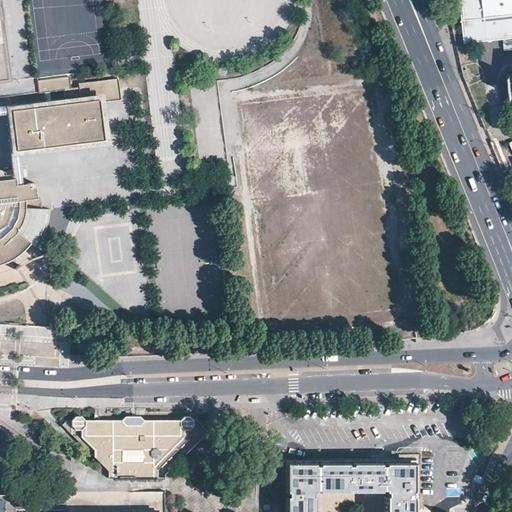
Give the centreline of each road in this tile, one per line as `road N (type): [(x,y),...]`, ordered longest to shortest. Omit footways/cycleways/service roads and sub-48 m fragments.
road 1 (tertiary): [(0,389),(485,383)]
road 2 (tertiary): [(484,354),(0,371)]
road 3 (secondary): [(411,0),(511,248)]
